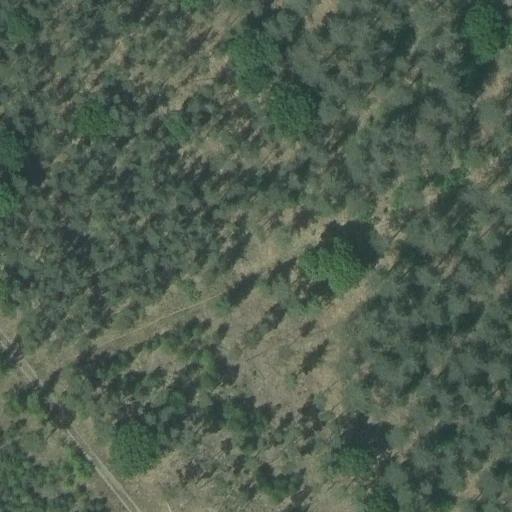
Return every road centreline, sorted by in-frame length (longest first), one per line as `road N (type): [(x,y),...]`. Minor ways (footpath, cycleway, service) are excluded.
road 1 (track): [(37,379),(511,172)]
road 2 (track): [(0,334),(138,511)]
